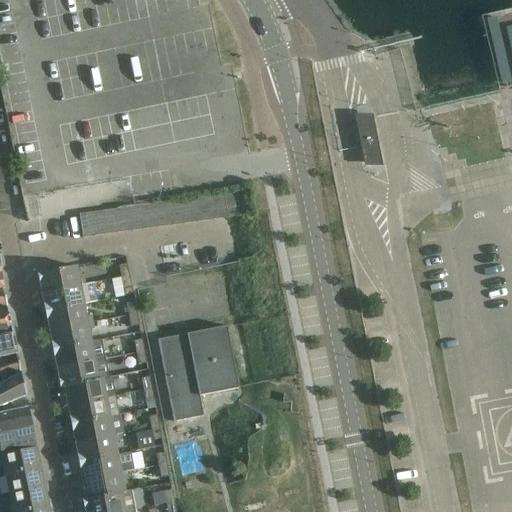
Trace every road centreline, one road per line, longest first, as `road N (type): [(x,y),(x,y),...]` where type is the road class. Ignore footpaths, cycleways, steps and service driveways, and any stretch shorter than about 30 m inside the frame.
road 1 (residential): [(371,511),(284,75),(254,0)]
road 2 (residential): [(65,511),(19,257)]
road 3 (residential): [(225,228),(19,257)]
